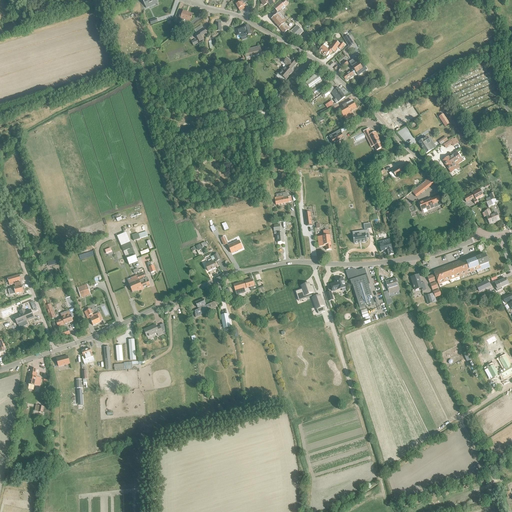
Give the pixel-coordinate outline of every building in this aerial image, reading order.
[(156,0),(142,0),(145,6),(146,8),(150,7),(149,5),(157,1),(156,0)] [(273,8),(276,10),(278,13),(282,9),(283,10),(285,8),(284,7),(285,7),(288,3),(286,1),(284,0),(281,3),(280,2),(273,8)] [(240,2),(236,4),(240,11),(245,9),(244,7),(246,6),(245,3),(244,4),(243,4),(242,1),(240,2)] [(180,14),(179,18),(181,19),(180,21),(184,22),(184,20),(190,22),(191,18),(192,17),(191,17),(192,14),(183,11),(182,15),(180,14)] [(284,24),(287,21),(279,13),(271,20),(284,34),(289,30),(284,24)] [(240,28),(235,30),(237,36),(239,35),(240,38),(246,36),(251,35),(248,26),(241,28),(240,28)] [(195,35),(199,41),(203,39),(201,36),(206,33),(204,29),(195,35)] [(343,39),(349,47),(354,44),(348,35),(347,36),(346,34),(347,33),(345,29),(339,32),(343,39)] [(319,51),(326,56),(328,53),(330,54),(332,52),(334,53),(338,48),(341,50),(345,45),(341,42),(339,44),(334,41),(328,49),(324,46),(323,46),(319,51)] [(246,60),(266,55),(265,52),(261,53),(260,46),(244,51),(245,58),(246,60)] [(293,73),(291,71),(297,63),(293,59),(291,62),(287,58),(284,63),(287,66),(280,75),(286,80),(293,73)] [(351,71),(343,77),(345,80),(354,75),(353,74),(356,73),(357,73),(358,75),(367,69),(363,64),(361,66),(356,60),(355,58),(351,61),(352,63),(350,64),(354,70),(352,71),(351,71)] [(419,81),(412,85),(415,89),(421,85),(419,81)] [(316,86),(311,90),(313,93),(319,90),(324,86),(321,82),(316,86)] [(336,99),(334,100),(336,103),(338,102),(341,100),(345,97),(342,93),(338,88),(331,93),(334,96),(336,99)] [(339,110),(345,120),(353,116),(351,112),(357,109),(355,106),(352,101),(343,105),(344,106),(343,107),(343,108),(339,110)] [(399,109),(391,114),(398,125),(406,121),(405,120),(409,118),(409,119),(415,115),(411,108),(405,112),(407,115),(404,117),(399,109)] [(443,114),(439,117),(445,126),(449,124),(443,114)] [(368,129),(363,132),(366,137),(369,136),(374,146),(376,151),(383,148),(375,132),(371,134),(368,129)] [(339,130),(329,136),(333,145),(344,139),(339,130)] [(423,149),(426,154),(433,149),(430,144),(427,145),(430,142),(427,137),(423,139),(418,142),(423,149)] [(453,139),(449,141),(450,142),(453,147),(458,143),(459,143),(457,139),(456,138),(453,140),(453,139)] [(443,161),(451,173),(459,168),(456,164),(461,160),(456,153),(450,157),(449,156),(443,161)] [(412,167),(410,163),(404,166),(404,165),(394,171),(397,176),(406,171),(407,172),(410,170),(410,169),(412,167)] [(382,169),(374,173),(376,176),(380,184),(385,181),(381,176),(385,173),(384,172),(382,169)] [(425,181),(412,192),(416,197),(430,187),(425,181)] [(472,193),(464,198),(466,202),(472,199),(474,201),(473,202),(475,204),(478,203),(476,200),(483,196),(480,190),(480,189),(478,190),(472,193)] [(283,197),(275,199),(276,205),(292,202),(291,197),(288,197),(287,192),(282,193),(283,197)] [(420,207),(421,207),(423,213),(424,212),(424,213),(427,212),(427,211),(434,208),(432,205),(434,204),(434,205),(440,202),(438,196),(430,199),(419,204),(420,206),(420,207)] [(491,200),(486,203),(488,207),(495,204),(495,205),(499,204),(496,198),(491,200)] [(487,217),(486,217),(489,224),(499,220),(496,213),(491,215),(489,210),(485,212),(487,217)] [(274,229),(274,232),(275,234),(276,234),(277,242),(284,242),(283,233),(279,234),(278,232),(280,231),(279,225),(274,225),(274,229)] [(323,236),(317,237),(318,247),(325,246),(326,250),(331,250),(329,230),(327,231),(323,231),(323,236)] [(353,236),(354,244),(367,242),(366,239),(370,239),(368,230),(365,231),(365,234),(353,236)] [(132,235),(134,241),(148,236),(146,232),(138,234),(138,233),(132,235)] [(126,233),(117,236),(121,246),(127,260),(130,266),(138,263),(132,248),(130,242),(126,233)] [(384,241),(378,243),(379,246),(381,252),(386,250),(388,256),(393,254),(392,248),(390,242),(389,239),(384,241)] [(228,246),(232,253),(243,248),(239,241),(228,246)] [(216,261),(220,259),(217,254),(210,257),(211,259),(208,261),(209,264),(205,266),(208,271),(215,268),(212,260),(215,259),(216,261)] [(488,264),(488,263),(485,255),(476,258),(476,256),(434,271),(438,284),(476,270),(477,272),(490,267),(488,264)] [(346,273),(349,280),(351,286),(353,285),(361,311),(366,309),(365,307),(374,304),(368,285),(370,284),(366,274),(365,270),(360,271),(354,270),(346,273)] [(127,280),(132,292),(147,286),(148,287),(151,286),(147,277),(145,278),(143,273),(127,280)] [(19,275),(7,279),(9,285),(14,284),(13,282),(20,280),(19,275)] [(413,287),(413,288),(414,287),(415,290),(421,288),(422,291),(426,289),(424,283),(421,284),(418,275),(411,278),(414,286),(413,287)] [(427,277),(429,283),(430,283),(435,281),(433,275),(427,277)] [(331,285),(333,291),(337,290),(338,290),(346,288),(342,278),(340,279),(339,278),(337,279),(337,280),(336,280),(337,283),(331,285)] [(254,289),(253,287),(254,286),(252,279),(233,285),(236,295),(245,293),(244,289),(250,287),(251,290),(254,289)] [(386,282),(388,290),(398,287),(396,279),(386,282)] [(495,284),(497,287),(495,288),(497,291),(502,289),(501,287),(508,284),(506,279),(495,284)] [(13,288),(9,289),(10,295),(15,294),(23,292),(22,286),(21,286),(20,282),(17,283),(14,284),(15,287),(13,288)] [(303,289),(295,292),(297,298),(305,296),(306,299),(313,296),(313,298),(318,314),(325,312),(319,296),(316,297),(315,296),(316,295),(313,286),(309,287),(306,288),(305,285),(302,287),(303,289)] [(78,290),(81,298),(91,295),(88,287),(78,290)] [(433,292),(434,294),(435,298),(441,295),(439,290),(433,292)] [(503,298),(505,303),(511,299),(511,295),(511,294),(503,298)] [(28,302),(21,305),(23,308),(29,305),(28,304),(32,302),(33,302),(31,298),(26,300),(27,300),(27,301),(28,302)] [(195,311),(196,317),(216,308),(215,302),(206,306),(205,304),(203,299),(195,303),(197,308),(198,308),(199,309),(195,311)] [(46,306),(45,306),(46,308),(49,318),(50,320),(51,319),(56,318),(51,304),(46,306)] [(100,321),(102,320),(99,313),(92,315),(90,309),(84,312),(88,321),(90,320),(93,326),(101,322),(100,321)] [(24,310),(22,311),(26,321),(28,320),(28,321),(34,319),(30,310),(25,313),(24,310)] [(26,321),(22,311),(19,311),(21,315),(14,317),(17,325),(26,321)] [(62,319),(56,321),(56,322),(58,327),(64,325),(73,322),(69,311),(61,314),(62,319)] [(227,315),(221,316),(224,328),(229,327),(227,315)] [(56,322),(52,324),(56,334),(58,333),(60,332),(58,327),(56,322)] [(150,336),(157,333),(159,335),(163,333),(160,326),(157,328),(155,325),(144,330),(147,337),(149,336),(149,337),(150,336)] [(94,361),(94,360),(90,348),(84,350),(83,350),(81,351),(83,357),(82,357),(84,364),(94,361)] [(56,359),(58,367),(69,364),(67,356),(56,359)] [(506,356),(499,360),(504,369),(499,372),(503,379),(511,373),(511,366),(511,365),(506,356)] [(35,373),(36,369),(31,368),(28,384),(39,387),(41,378),(36,377),(37,373),(35,373)]
